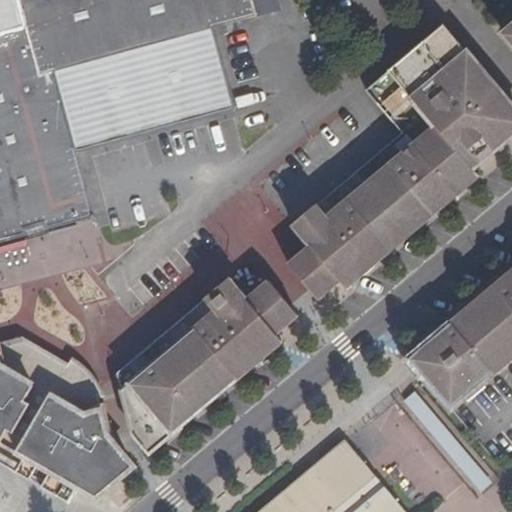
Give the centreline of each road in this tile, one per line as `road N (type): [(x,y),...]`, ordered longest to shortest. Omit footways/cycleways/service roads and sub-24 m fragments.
road 1 (residential): [(0,309),(130,276),(456,0)]
road 2 (tertiary): [(511,202),(151,511)]
